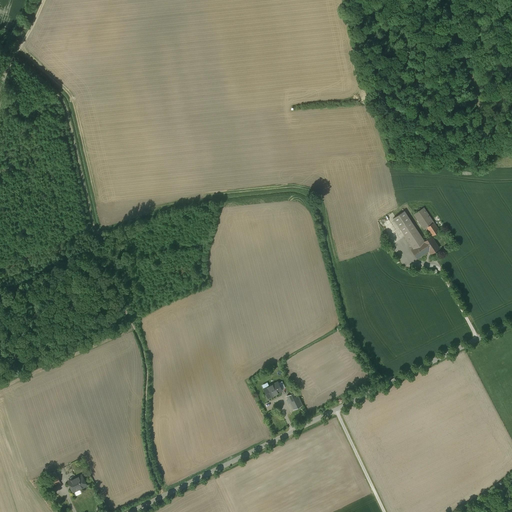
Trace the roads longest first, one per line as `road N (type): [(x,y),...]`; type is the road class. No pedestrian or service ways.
road 1 (unclassified): [(511,321),(131,511)]
road 2 (track): [(451,0),(488,161)]
road 3 (track): [(511,64),(351,50)]
